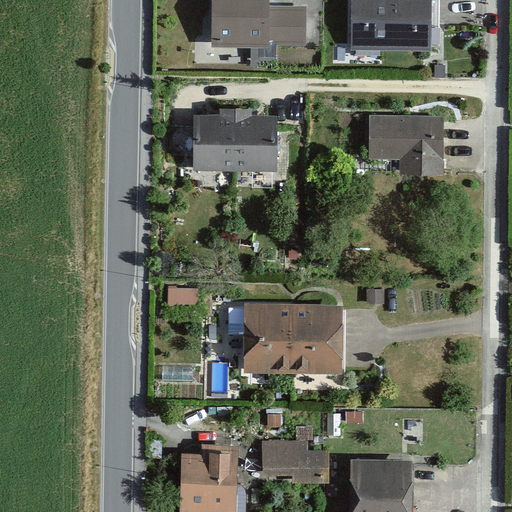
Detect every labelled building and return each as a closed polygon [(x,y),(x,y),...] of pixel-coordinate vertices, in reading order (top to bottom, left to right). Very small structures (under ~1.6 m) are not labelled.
[(265,0),(210,0),(210,48),(302,49),(302,8),(265,8),(265,0)] [(350,0),(350,50),(428,51),(428,0),(350,0)] [(191,118),(190,173),(272,174),(272,118),(249,118),(249,112),(219,112),(218,118),(191,118)] [(368,121),(368,161),(399,161),(399,176),(440,176),(440,120),(368,121)] [(169,286),(170,299),(196,298),(196,286),(169,286)] [(243,308),(243,374),(339,375),(339,308),(243,308)] [(261,446),(262,479),(290,478),(290,487),(326,487),(326,457),(305,457),(304,446),(261,446)] [(200,457),(179,456),(178,511),(230,511),(231,448),(200,447),(200,457)] [(349,464),(349,511),(408,511),(409,464),(349,464)]
